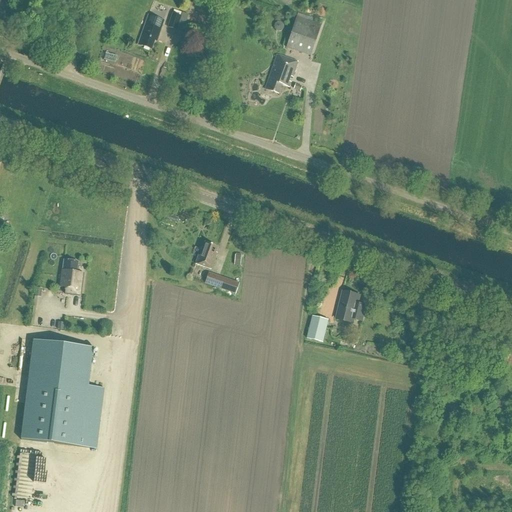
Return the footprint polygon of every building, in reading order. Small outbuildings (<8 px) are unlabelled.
[(177,32),(181,18),(172,14),(167,28),(177,32)] [(181,18),(177,32),(182,33),(188,16),(183,14),(181,18)] [(310,57),(321,26),(297,17),(286,49),(310,57)] [(157,43),(163,23),(148,18),(138,46),(151,50),(154,42),(157,43)] [(275,24),(274,27),(274,30),(277,32),(280,33),(283,30),(283,27),(282,24),(279,23),(275,24)] [(292,79),(298,64),(276,57),(265,91),(278,95),(281,87),(289,90),(291,84),(288,83),(290,78),(292,79)] [(0,295),(4,297),(22,234),(11,231),(0,269),(0,295)] [(210,269),(216,253),(214,253),(216,247),(204,243),(199,256),(198,256),(195,264),(210,269)] [(177,269),(193,271),(196,251),(180,248),(177,269)] [(62,272),(60,272),(58,288),(65,289),(65,295),(80,297),(82,274),(76,273),(77,263),(63,262),(62,272)] [(221,290),(224,280),(208,275),(205,284),(221,290)] [(361,321),(365,307),(357,305),(359,297),(343,293),(337,320),(352,324),(353,319),(361,321)] [(313,317),(307,341),(323,345),(329,321),(313,317)] [(35,339),(25,438),(101,446),(107,386),(91,385),(95,345),(35,339)] [(494,417),(496,406),(489,405),(486,415),(494,417)]
